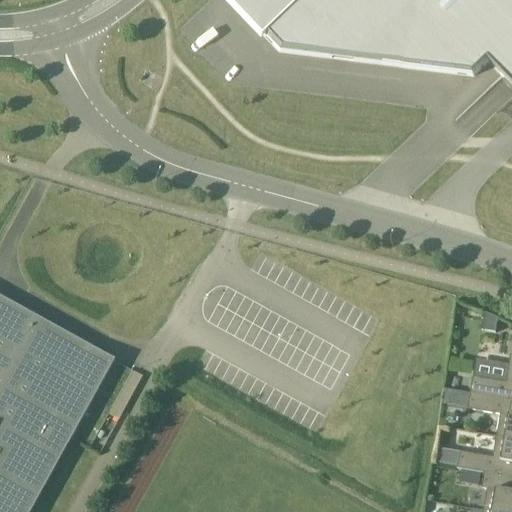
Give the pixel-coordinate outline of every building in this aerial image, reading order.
[(417,0),(242,0),(236,6),(279,51),(354,61),(417,0)] [(511,0),(417,0),(354,61),(432,70),(466,38),(503,76),(511,67),(511,0)] [(0,511),(30,511),(114,362),(0,298),(0,511)] [(498,319),(485,313),(482,332),(496,334),(498,319)] [(474,379),(471,395),(511,401),(511,356),(511,357),(507,385),(474,379)] [(457,409),(468,411),(471,395),(459,393),(457,409)] [(501,416),(497,438),(511,440),(511,401),(471,395),(468,411),(501,416)] [(485,475),(511,479),(511,440),(497,438),(494,459),(461,453),(458,470),(485,475)] [(482,476),(469,474),(467,484),(480,486),(482,476)] [(484,511),(511,511),(511,479),(485,475),(482,490),(488,491),(484,511)]
